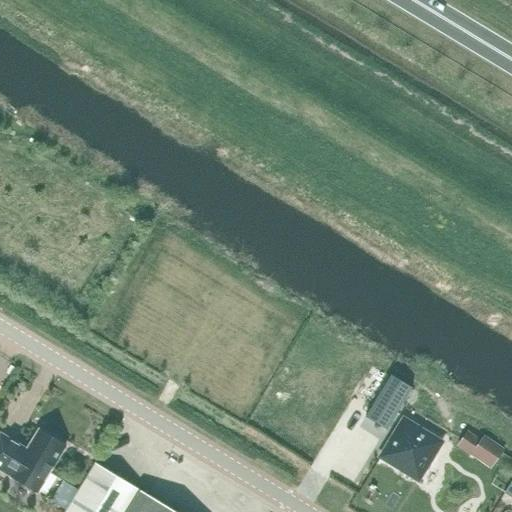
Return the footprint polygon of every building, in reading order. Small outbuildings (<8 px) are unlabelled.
[(391,375),(365,417),(386,430),(412,389),(391,375)] [(418,480),(441,443),(404,420),(381,458),(418,480)] [(67,448),(41,432),(28,453),(1,437),(0,439),(0,471),(38,496),(67,448)] [(475,445),(463,436),(456,447),(493,472),(507,450),(483,433),(475,445)] [(173,511),(96,466),(81,491),(69,511),(68,511),(173,511)] [(64,481),(52,502),(69,511),(81,491),(64,481)]
